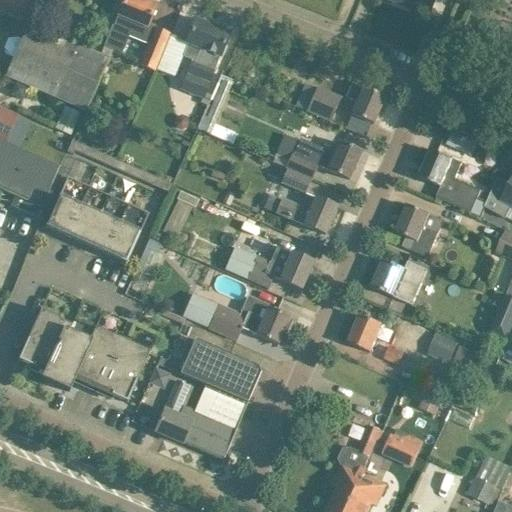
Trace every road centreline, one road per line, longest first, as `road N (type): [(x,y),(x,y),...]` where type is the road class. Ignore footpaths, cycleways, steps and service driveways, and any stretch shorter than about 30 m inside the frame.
road 1 (residential): [(239,511),(425,80)]
road 2 (residential): [(238,511),(0,398)]
road 3 (residential): [(425,80),(227,0)]
road 4 (residential): [(0,342),(34,268),(140,317)]
road 5 (primary): [(149,511),(0,449)]
